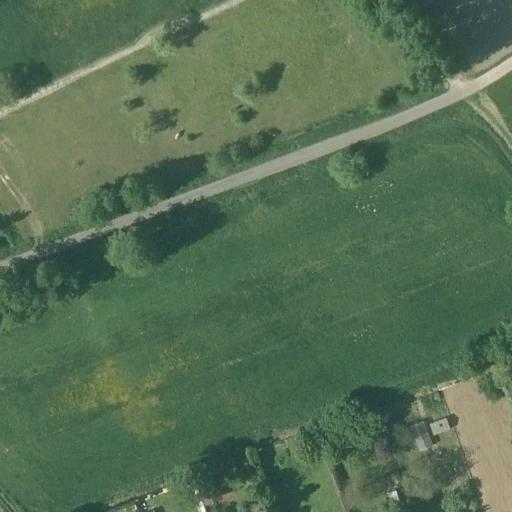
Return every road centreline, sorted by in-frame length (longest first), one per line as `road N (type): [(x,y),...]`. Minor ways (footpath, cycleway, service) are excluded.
road 1 (unclassified): [(30,260),(445,105),(511,66)]
road 2 (track): [(380,0),(466,95)]
